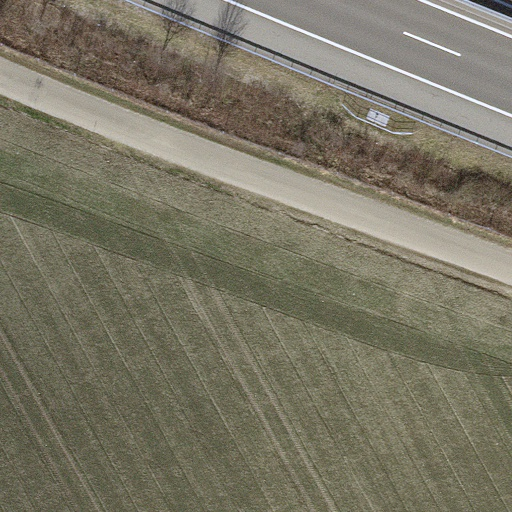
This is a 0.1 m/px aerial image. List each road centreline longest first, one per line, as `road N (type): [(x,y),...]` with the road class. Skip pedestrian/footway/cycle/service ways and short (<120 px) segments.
road 1 (track): [(0,78),(178,153),(511,275)]
road 2 (motorway): [(326,0),(511,75)]
